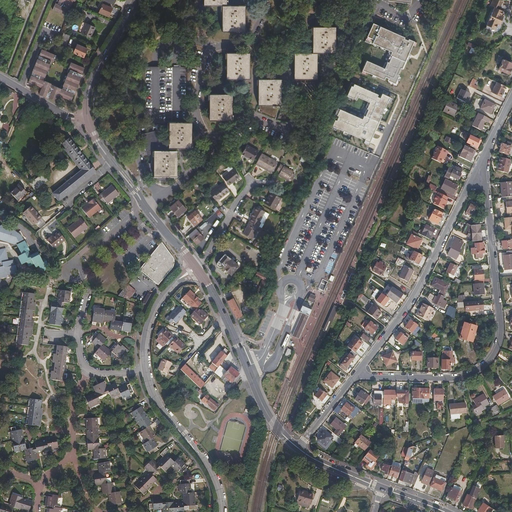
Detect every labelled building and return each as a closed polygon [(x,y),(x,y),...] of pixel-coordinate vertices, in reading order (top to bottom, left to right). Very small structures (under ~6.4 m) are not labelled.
[(56,2),(53,8),(66,15),(69,8),(64,6),(65,2),(71,5),(72,5),(72,3),(73,0),(74,1),(74,0),(56,0),(57,0),(55,1),(56,2)] [(203,0),(204,4),(222,4),(222,30),(245,30),(245,4),(227,4),(226,0),(203,0)] [(102,4),(98,12),(108,16),(112,8),(102,4)] [(500,26),(502,21),(501,21),(503,17),(501,17),(503,12),(495,8),(487,26),(495,30),(498,25),(500,26)] [(84,18),(77,32),(90,38),(95,26),(87,22),(88,20),(84,18)] [(383,67),(364,59),(360,69),(393,83),(412,40),(371,22),(364,39),(390,50),(383,67)] [(312,52),(294,52),(294,79),(317,79),(317,53),(335,53),(336,26),(313,26),(312,52)] [(64,44),(69,35),(63,33),(59,42),(64,44)] [(491,51),(476,43),(474,47),(480,50),(484,52),(489,54),(491,51)] [(76,44),(72,52),(83,57),(87,49),(76,44)] [(478,55),(480,50),(474,47),(472,47),(470,52),(478,55)] [(40,94),(47,96),(49,91),(52,92),(50,97),(56,100),(58,95),(71,100),(74,94),(68,91),(69,88),(76,91),(81,78),(74,75),(75,72),(81,74),(84,68),(71,62),(67,73),(69,73),(64,86),(62,85),(61,88),(54,86),(54,85),(45,81),(46,78),(45,77),(50,64),(51,65),(55,55),(42,49),(39,56),(45,59),(44,62),(37,59),(32,73),(38,75),(37,79),(31,77),(28,84),(42,89),(40,94)] [(249,52),(226,51),(226,78),(249,78),(249,52)] [(509,73),(511,67),(511,61),(505,58),(499,68),(509,73)] [(280,78),(257,77),(257,104),(280,104),(280,78)] [(502,92),(504,89),(506,85),(497,81),(492,91),(502,96),(504,92),(502,92)] [(334,118),(331,124),(335,126),(358,136),(363,138),(366,139),(370,129),(371,127),(373,128),(376,120),(379,114),(382,107),(387,96),(380,93),(378,97),(375,96),(376,94),(358,86),(352,83),(351,86),(349,85),(345,94),(349,96),(355,98),(356,96),(368,101),(365,106),(365,108),(360,118),(338,108),(336,114),(334,118)] [(231,93),(208,93),(208,119),(231,119),(231,93)] [(485,99),(481,108),(492,113),(496,104),(485,99)] [(456,113),(459,106),(448,102),(444,110),(448,112),(449,110),(456,113)] [(488,122),(490,118),(479,112),(473,125),(482,129),(486,121),(488,122)] [(167,121),(167,146),(190,147),(190,121),(167,121)] [(143,132),(147,149),(152,149),(152,175),(174,176),(175,150),(161,149),(156,129),(143,132)] [(478,144),(480,139),(475,137),(477,135),(472,132),(467,142),(477,147),(478,144)] [(59,202),(95,172),(68,139),(62,144),(65,148),(64,149),(81,171),(53,194),(59,202)] [(501,145),(500,149),(508,152),(511,141),(511,140),(507,139),(506,142),(505,142),(501,141),(500,144),(501,145)] [(246,144),(241,153),(252,159),(258,150),(246,144)] [(470,160),(475,150),(465,145),(459,155),(470,160)] [(443,158),(445,154),(447,155),(449,151),(438,146),(432,158),(441,162),(443,158)] [(271,171),(276,161),(261,153),(255,163),(264,168),(264,167),(271,171)] [(509,171),(511,160),(511,157),(502,155),(499,168),(509,171)] [(292,170),(279,163),(275,169),(279,171),(277,174),(287,179),(289,177),(291,172),(292,170)] [(461,172),(463,169),(456,166),(454,169),(451,167),(450,167),(446,174),(450,176),(451,175),(459,178),(462,173),(461,172)] [(239,175),(232,167),(229,170),(222,176),(228,184),(239,175)] [(43,174),(30,185),(35,192),(48,182),(43,174)] [(207,194),(195,179),(192,182),(204,196),(207,194)] [(446,179),(442,188),(456,194),(459,188),(457,187),(458,185),(446,179)] [(511,194),(511,179),(501,181),(502,195),(511,194)] [(219,199),(229,190),(222,181),(210,192),(215,199),(217,197),(219,199)] [(26,193),(19,184),(15,187),(16,188),(14,190),(10,193),(17,201),(26,193)] [(106,203),(118,193),(112,185),(97,197),(102,203),(105,201),(106,203)] [(275,209),(281,197),(273,192),(269,199),(268,198),(265,203),(275,209)] [(447,200),(448,197),(439,192),(437,195),(436,195),(433,200),(435,201),(434,203),(445,208),(447,204),(445,204),(447,200)] [(82,210),(89,218),(101,208),(93,199),(88,203),(89,204),(82,210)] [(177,199),(169,206),(176,215),(185,208),(177,199)] [(471,203),(466,213),(472,216),(475,211),(475,209),(477,206),(476,206),(478,203),(473,200),(471,204),(471,203)] [(33,205),(24,212),(33,225),(42,218),(33,205)] [(266,219),(269,213),(257,206),(255,211),(251,217),(252,217),(250,221),(259,226),(261,222),(260,221),(262,217),(265,218),(266,219)] [(435,208),(429,219),(438,224),(443,213),(435,208)] [(193,209),(185,215),(192,224),(200,218),(193,209)] [(67,230),(74,239),(87,228),(80,219),(77,222),(77,223),(72,227),(71,226),(67,230)] [(260,231),(261,228),(260,227),(259,226),(250,221),(243,233),(252,239),(257,230),(260,231)] [(481,240),(480,224),(475,224),(471,225),(467,223),(462,233),(471,237),(472,237),(473,241),(481,240)] [(429,238),(435,228),(427,224),(421,234),(429,238)] [(0,237),(11,240),(13,243),(22,239),(19,233),(8,226),(5,227),(0,225),(0,277),(6,276),(6,274),(16,272),(15,264),(13,264),(12,260),(6,261),(3,249),(0,249),(0,237)] [(197,231),(189,237),(195,244),(203,238),(197,231)] [(50,237),(45,240),(53,250),(64,241),(58,232),(51,238),(50,237)] [(412,234),(407,243),(418,249),(422,239),(412,234)] [(460,250),(463,242),(456,238),(448,255),(456,259),(458,256),(459,254),(461,250),(460,250)] [(504,244),(504,247),(511,246),(511,238),(503,239),(503,244),(504,244)] [(40,258),(37,251),(29,254),(26,251),(28,250),(23,240),(15,244),(19,253),(18,254),(22,262),(25,261),(28,265),(33,262),(36,261),(38,265),(41,270),(49,266),(44,256),(40,258)] [(173,267),(174,263),(175,260),(173,256),(171,253),(162,241),(139,269),(142,271),(144,269),(154,276),(151,279),(158,285),(173,267)] [(476,254),(476,258),(483,257),(482,253),(484,253),(484,248),(483,248),(483,243),(475,243),(475,248),(471,248),(472,254),(476,254)] [(226,252),(240,262),(243,259),(228,248),(226,252)] [(419,263),(423,254),(413,250),(411,255),(408,253),(406,258),(419,263)] [(222,267),(230,274),(238,265),(224,253),(216,263),(216,265),(219,267),(221,267),(222,267)] [(377,261),(379,257),(375,255),(373,261),(376,262),(373,269),(380,273),(381,272),(382,273),(386,265),(382,264),(383,262),(380,261),(379,262),(377,261)] [(448,274),(447,276),(454,279),(455,276),(454,276),(458,267),(450,263),(446,272),(448,274)] [(405,265),(399,277),(408,281),(414,270),(405,265)] [(154,276),(144,269),(142,271),(151,279),(154,276)] [(484,279),(483,270),(478,270),(478,269),(474,269),(475,284),(483,283),(483,279),(484,279)] [(267,277),(257,272),(255,276),(262,279),(266,280),(267,277)] [(445,291),(447,288),(449,283),(448,283),(436,278),(437,277),(435,277),(431,285),(432,286),(433,285),(439,289),(437,293),(438,294),(444,297),(450,299),(452,293),(447,291),(446,292),(445,291)] [(139,290),(129,282),(120,294),(132,298),(139,290)] [(485,295),(483,283),(475,284),(473,284),(475,295),(485,295)] [(398,302),(404,294),(393,286),(387,294),(398,302)] [(52,299),(49,323),(60,325),(64,301),(69,302),(70,290),(59,289),(57,300),(52,299)] [(385,301),(388,297),(378,289),(376,291),(379,294),(378,294),(380,295),(377,300),(383,304),(385,301)] [(145,303),(150,295),(152,292),(148,290),(142,302),(145,303)] [(16,343),(27,344),(28,336),(31,336),(33,318),(31,318),(32,310),(34,310),(35,301),(33,300),(34,292),(24,291),(16,343)] [(201,303),(198,300),(198,299),(193,294),(193,293),(191,291),(184,299),(195,310),(197,308),(201,303)] [(369,298),(360,291),(358,295),(366,301),(369,298)] [(311,295),(310,294),(307,300),(313,303),(314,300),(315,298),(316,297),(313,296),(311,295)] [(447,302),(443,300),(444,297),(438,294),(434,303),(439,305),(440,304),(444,306),(447,302)] [(238,308),(233,298),(227,301),(234,314),(236,318),(242,315),(239,309),(238,310),(238,309),(238,308)] [(483,309),(482,300),(465,302),(465,311),(483,309)] [(428,320),(434,308),(423,303),(417,315),(428,320)] [(377,318),(382,311),(373,304),(371,306),(373,307),(369,313),(377,318)] [(339,307),(334,305),(323,330),(326,332),(328,332),(339,307)] [(176,324),(186,312),(179,306),(169,317),(168,317),(166,320),(170,323),(173,321),(176,324)] [(311,311),(301,306),(299,313),(302,314),(299,320),(298,323),(297,325),(292,336),(299,339),(303,328),(304,326),(306,323),(311,311)] [(454,318),(456,308),(450,306),(446,314),(454,318)] [(110,319),(114,320),(115,312),(103,310),(103,308),(93,307),(91,323),(94,323),(95,321),(101,322),(102,319),(110,319)] [(207,317),(200,310),(197,308),(195,310),(190,315),(200,325),(207,317)] [(114,320),(110,319),(109,329),(129,331),(131,323),(131,316),(127,316),(127,317),(125,317),(122,317),(122,320),(114,320)] [(412,332),(418,325),(411,319),(405,326),(412,332)] [(371,320),(365,328),(373,334),(378,326),(371,320)] [(475,336),(477,332),(475,331),(477,326),(476,326),(471,324),(464,323),(460,338),(472,342),(474,335),(475,336)] [(415,334),(421,327),(418,325),(412,332),(415,334)] [(171,338),(166,333),(163,330),(156,337),(157,338),(164,345),(171,338)] [(97,348),(101,343),(104,339),(98,333),(97,333),(94,331),(88,338),(91,340),(90,341),(97,348)] [(371,338),(364,332),(361,335),(368,341),(371,338)] [(401,332),(395,339),(403,344),(408,337),(401,332)] [(356,351),(364,341),(355,335),(348,345),(353,349),(356,351)] [(161,348),(164,345),(157,338),(155,341),(161,348)] [(176,354),(183,346),(175,338),(167,346),(176,354)] [(109,350),(111,351),(118,358),(125,350),(127,351),(128,349),(122,344),(120,346),(116,341),(109,350)] [(101,343),(97,348),(93,352),(103,360),(111,351),(109,350),(101,343)] [(50,370),(49,379),(62,380),(67,345),(56,344),(55,352),(53,352),(52,361),(54,362),(53,370),(50,370)] [(218,367),(229,352),(224,348),(212,362),(213,363),(218,367)] [(346,370),(359,353),(356,351),(353,349),(348,356),(347,355),(344,359),(345,360),(340,365),(346,370)] [(393,350),(382,355),(387,365),(398,360),(393,350)] [(412,351),(412,360),(421,360),(421,352),(412,351)] [(455,363),(455,359),(454,359),(454,357),(453,357),(452,353),(452,352),(443,351),(443,356),(445,356),(444,360),(443,360),(442,360),(442,369),(450,369),(450,363),(455,363)] [(428,358),(427,367),(438,367),(438,358),(437,358),(437,357),(431,357),(431,358),(428,358)] [(167,361),(161,358),(156,370),(161,372),(167,361)] [(166,373),(171,363),(167,361),(162,371),(166,373)] [(202,381),(184,365),(180,369),(200,388),(201,388),(214,372),(209,368),(207,371),(209,373),(202,381)] [(231,383),(239,373),(230,367),(221,378),(222,379),(221,380),(225,383),(228,379),(231,383)] [(331,371),(324,380),(332,387),(340,377),(331,371)] [(94,392),(97,398),(108,394),(105,387),(103,381),(92,386),(94,392)] [(105,387),(108,394),(110,399),(119,395),(116,388),(114,383),(105,387)] [(116,388),(119,395),(121,399),(130,396),(129,394),(133,392),(129,384),(125,386),(125,384),(116,388)] [(322,400),(327,393),(321,388),(315,396),(322,400)] [(424,398),(424,388),(413,388),(413,401),(417,401),(417,398),(424,398)] [(366,405),(372,397),(362,389),(355,398),(362,404),(363,402),(366,405)] [(397,403),(397,397),(397,389),(385,389),(385,403),(397,403)] [(410,403),(410,390),(397,389),(397,397),(400,397),(400,403),(410,403)] [(444,408),(444,389),(435,389),(435,400),(438,400),(438,408),(444,408)] [(499,405),(510,397),(505,389),(494,396),(499,405)] [(97,398),(94,392),(83,397),(88,408),(99,404),(97,398)] [(218,405),(210,398),(211,397),(206,393),(204,396),(201,399),(205,402),(206,401),(210,404),(208,405),(213,410),(218,405)] [(325,403),(331,396),(327,393),(322,400),(325,403)] [(475,409),(479,415),(484,413),(482,410),(486,408),(485,406),(490,403),(485,393),(474,399),(476,404),(474,405),(475,409)] [(30,397),(27,424),(40,425),(42,408),(39,408),(40,399),(30,397)] [(349,415),(357,406),(349,400),(341,409),(349,415)] [(449,404),(451,414),(467,412),(466,402),(449,404)] [(147,451),(149,454),(157,450),(155,446),(156,445),(152,438),(155,436),(149,425),(151,424),(140,405),(139,406),(137,403),(129,408),(130,411),(130,412),(140,430),(138,432),(143,442),(141,444),(146,452),(147,451)] [(497,404),(493,407),(496,413),(501,410),(497,404)] [(92,449),(93,458),(104,458),(103,448),(99,448),(98,436),(97,436),(96,417),(85,418),(86,437),(85,437),(86,449),(92,449)] [(339,436),(347,425),(337,417),(331,424),(337,429),(335,433),(339,436)] [(58,447),(56,436),(47,437),(47,439),(35,441),(36,447),(27,449),(23,428),(17,429),(16,426),(11,427),(12,430),(11,430),(14,451),(25,449),(26,454),(27,461),(38,459),(38,458),(38,452),(49,450),(49,449),(58,447)] [(318,439),(326,446),(333,436),(325,430),(318,439)] [(505,447),(505,434),(496,435),(496,448),(505,447)] [(355,446),(359,448),(361,446),(366,450),(372,442),(362,435),(356,443),(357,443),(355,446)] [(413,453),(416,447),(414,446),(405,449),(403,454),(406,455),(409,457),(410,457),(412,452),(413,453)] [(133,485),(141,494),(155,479),(151,475),(160,467),(164,471),(169,465),(176,472),(177,471),(179,473),(186,467),(184,465),(184,463),(177,456),(173,461),(165,454),(169,450),(166,447),(159,454),(161,457),(156,463),(151,458),(142,467),(147,471),(133,485)] [(368,462),(365,467),(372,470),(376,461),(374,460),(376,456),(365,452),(362,459),(368,462)] [(108,504),(119,503),(118,492),(112,492),(110,482),(105,483),(104,472),(109,472),(108,462),(97,463),(98,473),(92,473),(93,484),(99,484),(100,494),(107,493),(108,504)] [(390,475),(392,466),(385,463),(383,470),(386,471),(386,473),(390,475)] [(398,477),(401,467),(393,465),(392,466),(390,475),(398,477)] [(429,485),(435,471),(428,468),(422,482),(429,485)] [(416,486),(421,474),(417,472),(416,475),(403,470),(400,479),(416,486)] [(434,478),(431,486),(442,491),(446,483),(440,480),(441,477),(437,475),(435,478),(434,478)] [(160,508),(160,511),(182,511),(182,507),(186,506),(187,510),(197,509),(196,505),(195,505),(194,493),(189,493),(189,483),(187,483),(187,480),(178,481),(178,484),(177,485),(178,494),(180,494),(181,501),(160,503),(159,497),(150,498),(150,503),(147,504),(148,509),(160,508)] [(472,508),(480,488),(477,487),(472,485),(468,494),(464,505),(472,508)] [(299,489),(296,500),(309,504),(312,493),(299,489)] [(458,502),(462,493),(461,493),(453,489),(452,489),(449,496),(454,499),(453,500),(458,502)] [(11,511),(13,506),(19,508),(20,508),(24,498),(24,497),(12,494),(8,504),(2,502),(0,507),(0,511),(11,511)] [(58,511),(59,511),(61,511),(61,508),(56,507),(58,498),(61,499),(61,496),(53,494),(52,496),(45,496),(44,505),(53,506),(53,509),(47,508),(46,511),(58,511)] [(29,510),(32,501),(24,498),(20,508),(29,510)] [(490,511),(493,509),(484,503),(479,511),(480,511),(490,511)]
